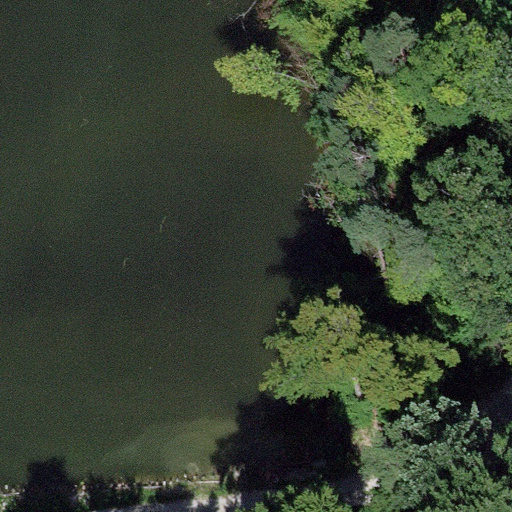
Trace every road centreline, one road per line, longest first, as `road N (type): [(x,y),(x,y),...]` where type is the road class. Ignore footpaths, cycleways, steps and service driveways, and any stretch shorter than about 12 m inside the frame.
road 1 (track): [(511,511),(388,480),(340,496),(198,511)]
road 2 (track): [(511,412),(388,480)]
